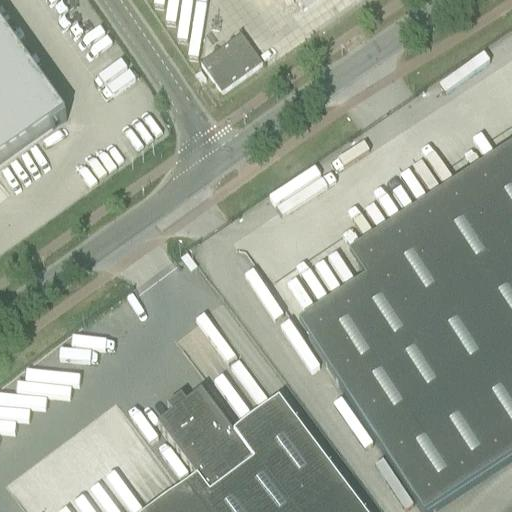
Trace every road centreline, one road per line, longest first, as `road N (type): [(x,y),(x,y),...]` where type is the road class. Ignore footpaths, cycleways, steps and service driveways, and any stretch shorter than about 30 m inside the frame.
road 1 (unclassified): [(222,156),(461,0)]
road 2 (unclassified): [(0,322),(222,156)]
road 3 (unclassified): [(222,156),(107,0)]
